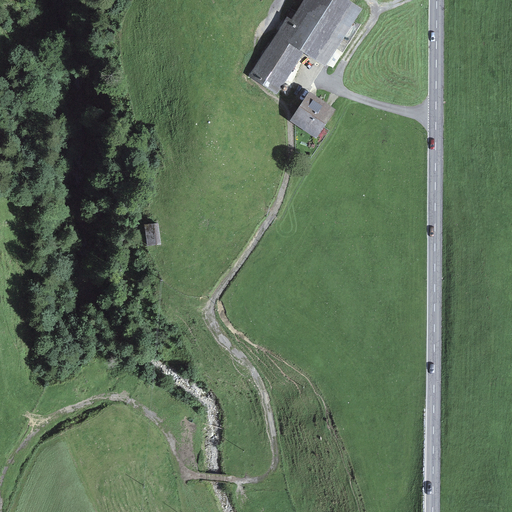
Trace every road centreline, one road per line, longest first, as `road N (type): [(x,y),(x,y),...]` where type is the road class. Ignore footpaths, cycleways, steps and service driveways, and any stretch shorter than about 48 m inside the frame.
road 1 (track): [(0,488),(19,448),(45,422),(109,400),(138,407),(165,430),(186,470),(203,477),(260,480),(281,465),(277,422),(259,381),(212,321),(210,307),(274,215),(289,173),(293,105),(313,79),(336,76)]
road 2 (secondary): [(437,0),(432,511)]
